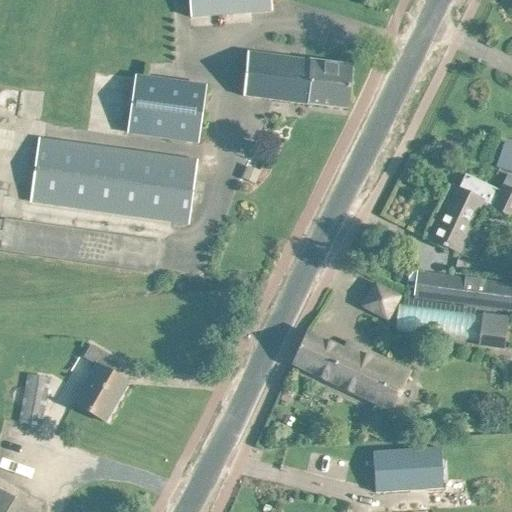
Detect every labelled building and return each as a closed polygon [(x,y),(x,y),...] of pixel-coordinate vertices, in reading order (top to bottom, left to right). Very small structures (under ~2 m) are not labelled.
[(270,0),(188,0),(190,19),(272,12),(270,0)] [(142,43),(141,78),(171,79),(172,44),(142,43)] [(247,53),(243,97),(308,106),(308,105),(347,110),(351,67),(247,53)] [(135,78),(127,133),(198,143),(206,88),(135,78)] [(0,105),(0,120),(13,120),(13,106),(0,105)] [(39,140),(30,203),(188,225),(197,162),(39,140)] [(511,146),(505,144),(496,167),(511,173),(511,146)] [(454,188),(430,240),(443,246),(442,248),(445,250),(446,248),(468,258),(478,237),(470,233),(484,202),(492,206),(499,192),(466,176),(459,190),(454,188)] [(250,194),(255,182),(243,178),(239,190),(250,194)] [(491,208),(511,218),(511,191),(501,187),(499,192),(492,206),(491,208)] [(150,266),(151,248),(79,244),(78,263),(150,266)] [(511,285),(418,274),(414,299),(511,311),(511,285)] [(369,296),(393,309),(399,298),(375,284),(369,296)] [(506,317),(482,314),(406,304),(402,333),(478,343),(478,346),(502,349),(506,317)] [(306,334),(292,365),(392,412),(410,374),(346,344),(343,351),(306,334)] [(120,363),(103,353),(91,345),(83,358),(96,366),(74,405),(105,423),(128,383),(113,375),(120,363)] [(28,376),(20,424),(41,428),(49,379),(28,376)] [(437,450),(367,453),(369,493),(439,490),(437,450)] [(35,511),(0,491),(0,511),(35,511)]
